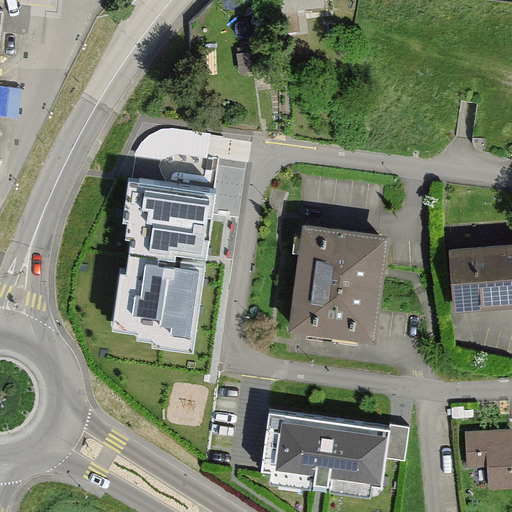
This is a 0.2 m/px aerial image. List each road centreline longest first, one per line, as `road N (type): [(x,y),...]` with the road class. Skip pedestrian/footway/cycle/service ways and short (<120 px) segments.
road 1 (residential): [(511,181),(282,155),(263,161),(253,179),(232,348),(243,363),(429,392),(511,389)]
road 2 (secondary): [(6,333),(63,169),(124,60),(172,0)]
road 3 (primary): [(221,511),(69,401)]
road 4 (primary): [(43,452),(156,511)]
